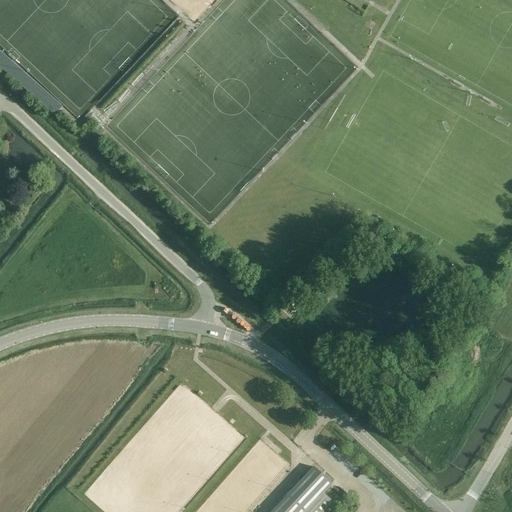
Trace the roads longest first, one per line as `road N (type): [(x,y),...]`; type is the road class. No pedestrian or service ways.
road 1 (unclassified): [(203,329),(209,304),(202,291),(0,97)]
road 2 (tertiary): [(441,511),(284,367),(203,329)]
road 3 (tertiary): [(203,329),(100,320),(0,344)]
